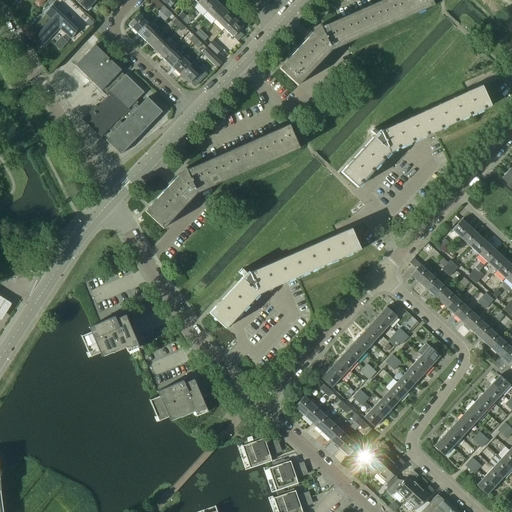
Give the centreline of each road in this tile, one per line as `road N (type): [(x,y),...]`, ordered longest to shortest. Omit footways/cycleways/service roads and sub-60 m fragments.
road 1 (residential): [(480,511),(411,445),(463,366),(464,350),(381,277)]
road 2 (residential): [(264,406),(210,356),(110,200)]
road 3 (residential): [(110,200),(0,15)]
road 4 (secondary): [(0,364),(52,275),(110,200)]
road 5 (residential): [(264,406),(381,277)]
road 6 (residential): [(191,113),(115,36),(114,20),(130,0)]
